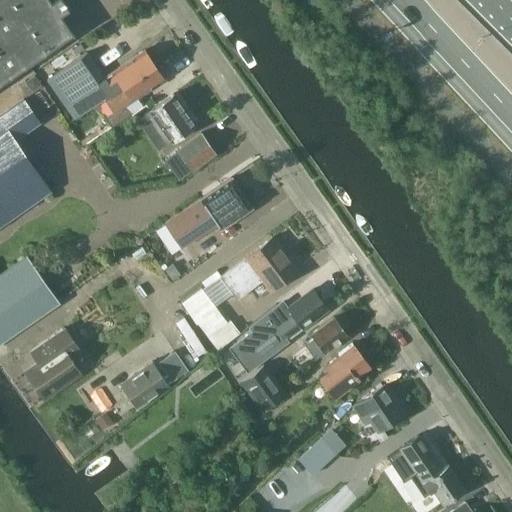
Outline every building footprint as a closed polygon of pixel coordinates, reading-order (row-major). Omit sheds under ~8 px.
[(0,0),(0,82),(74,31),(60,13),(68,7),(63,0),(0,0)] [(104,96),(105,97),(154,63),(145,50),(126,63),(125,61),(111,71),(104,76),(87,51),(48,79),(74,117),(104,96)] [(163,76),(154,63),(105,97),(114,110),(105,116),(112,125),(134,110),(128,101),(163,76)] [(25,82),(31,90),(40,84),(34,76),(25,82)] [(173,92),(149,109),(163,129),(170,140),(194,124),(173,92)] [(0,223),(48,190),(12,139),(37,121),(21,99),(0,113),(0,223)] [(177,149),(164,158),(178,177),(190,168),(190,169),(215,152),(200,132),(176,148),(177,149)] [(231,176),(198,198),(215,223),(218,227),(229,219),(251,205),(231,176)] [(198,198),(163,222),(180,247),(215,223),(198,198)] [(219,274),(237,298),(261,280),(270,290),(298,269),(272,235),(219,274)] [(167,264),(173,273),(191,262),(185,252),(167,264)] [(0,273),(0,342),(57,302),(25,256),(0,273)] [(252,329),(233,343),(250,367),(287,339),(285,337),(301,326),(327,306),(313,287),(288,306),(292,311),(286,316),(277,304),(250,325),(252,329)] [(303,343),(315,358),(347,333),(333,315),(310,332),(313,336),(303,343)] [(230,316),(207,333),(216,346),(217,345),(240,328),(230,316)] [(68,356),(78,349),(63,327),(30,351),(38,362),(24,371),(43,398),(80,372),(68,356)] [(328,362),(329,362),(319,377),(322,381),(321,381),(333,397),(359,378),(357,375),(370,365),(352,341),(337,352),(338,354),(328,362)] [(175,346),(159,358),(174,378),(190,366),(175,346)] [(152,361),(119,384),(135,407),(168,384),(152,361)] [(262,363),(257,367),(240,380),(261,408),(274,398),(283,392),(262,363)] [(376,431),(404,412),(384,383),(352,405),(364,423),(368,420),(376,431)] [(102,429),(112,423),(104,411),(94,418),(102,429)] [(216,462),(248,438),(236,423),(204,446),(216,462)] [(399,446),(386,455),(391,462),(402,479),(410,474),(423,494),(433,488),(442,501),(464,485),(449,462),(442,467),(418,433),(399,446)] [(312,474),(336,452),(322,436),(298,459),(312,474)]
